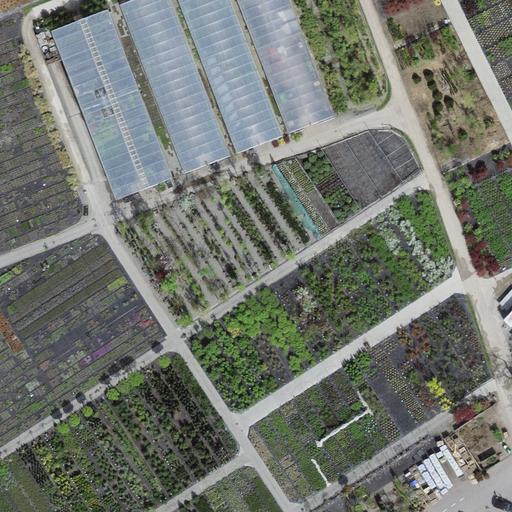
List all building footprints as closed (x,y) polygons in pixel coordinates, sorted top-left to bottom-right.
[(168,0),(140,0),(120,8),(184,175),(229,157),(168,0)] [(229,0),(177,0),(237,153),(282,136),(229,0)] [(289,0),(238,0),(289,132),(334,115),(289,0)] [(107,13),(52,34),(116,200),(171,179),(107,13)] [(319,235),(383,197),(344,131),(279,170),(319,235)]
